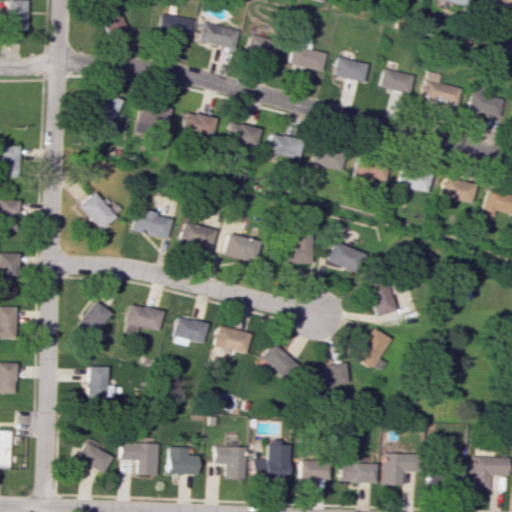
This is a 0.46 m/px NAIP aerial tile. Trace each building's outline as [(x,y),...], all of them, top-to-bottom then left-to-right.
[(19,0),(0,0),(0,28),(19,29),(19,0)] [(100,34),(119,29),(110,0),(107,0),(91,4),(100,34)] [(508,0),(477,0),(475,10),(506,15),(508,0)] [(183,36),(185,16),(153,14),(152,33),(183,36)] [(231,29),(196,20),(191,40),(226,49),(231,29)] [(270,59),(272,37),(243,34),(240,55),(270,59)] [(304,49),(306,38),(288,36),(283,64),(316,69),(318,51),(304,49)] [(327,76),(357,80),(360,61),(330,56),(327,76)] [(403,93),(406,73),(376,68),(373,88),(403,93)] [(451,103),(454,86),(432,83),(434,72),(419,70),(415,97),(451,103)] [(115,99),(97,91),(84,120),(102,128),(115,99)] [(461,111),(496,116),(499,97),(464,91),(461,111)] [(160,129),(163,108),(132,103),(129,125),(160,129)] [(204,138),(208,117),(178,111),(174,132),(204,138)] [(254,128),(224,120),(218,140),(248,148),(254,128)] [(292,158),(296,138),(263,132),(260,152),(292,158)] [(0,175),(13,176),(14,145),(0,144),(0,175)] [(337,148),(307,145),(305,164),(335,167),(337,148)] [(382,163),(350,158),(347,177),(379,182),(382,163)] [(424,172),(394,167),(391,186),(421,191),(424,172)] [(469,184),(438,176),(433,195),(464,203),(469,184)] [(511,198),(511,195),(481,188),(475,212),(487,215),(488,209),(508,214),(511,198)] [(72,205),(95,229),(109,215),(87,191),(72,205)] [(13,199),(0,199),(0,230),(12,230),(13,199)] [(125,230),(159,237),(164,216),(129,209),(125,230)] [(209,229),(177,221),(171,240),(204,249),(209,229)] [(287,242),(274,243),(275,262),(306,261),(305,231),(287,232),(287,242)] [(216,253),(248,261),(253,240),(221,232),(216,253)] [(320,260),(351,272),(358,252),(327,241),(320,260)] [(13,252),(0,251),(0,281),(12,281),(13,252)] [(390,309),(379,278),(360,285),(371,315),(390,309)] [(70,325),(87,338),(106,312),(90,299),(70,325)] [(153,330),(158,310),(125,303),(118,332),(132,335),(134,326),(153,330)] [(0,336),(10,337),(10,306),(0,306),(0,336)] [(202,322),(172,316),(168,341),(183,345),(183,339),(198,342),(202,322)] [(208,344),(240,353),(245,333),(213,325),(208,344)] [(369,366),(384,336),(365,327),(350,357),(369,366)] [(280,380),(293,365),(268,342),(254,357),(280,380)] [(0,391),(10,392),(10,362),(0,361),(0,391)] [(306,367),(310,387),(342,382),(339,362),(306,367)] [(101,366),(81,365),(80,396),(105,397),(105,385),(100,385),(101,366)] [(70,459),(98,472),(106,454),(78,441),(70,459)] [(131,474),(151,474),(152,442),(114,441),(114,458),(132,459),(131,474)] [(284,444),(261,443),(261,459),(246,458),(245,476),(282,478),(284,444)] [(182,446),(162,445),(161,472),(192,473),(192,454),(181,454),(182,446)] [(219,477),(239,478),(240,446),(209,445),(208,463),(220,463),(219,477)] [(378,484),(400,484),(401,467),(410,467),(410,453),(379,452),(378,484)] [(504,475),(504,456),(467,456),(467,487),(486,488),(487,474),(504,475)] [(323,478),(323,460),(295,459),(294,478),(323,478)] [(370,481),(371,463),(336,462),(335,481),(370,481)] [(459,467),(441,466),(441,486),(459,486),(459,467)]
